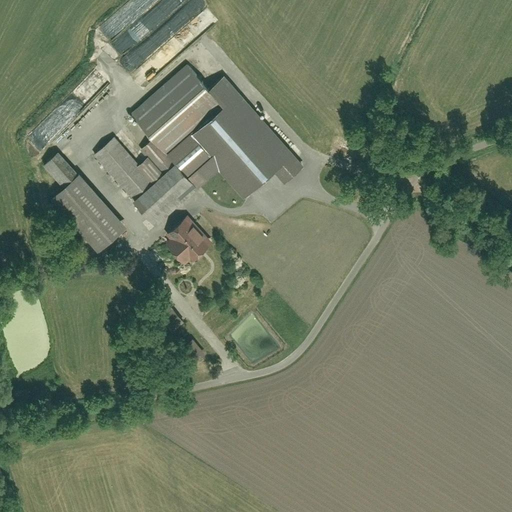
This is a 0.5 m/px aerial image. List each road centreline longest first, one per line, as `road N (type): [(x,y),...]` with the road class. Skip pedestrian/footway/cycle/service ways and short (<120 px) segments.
road 1 (residential): [(0,427),(267,372),(291,360),(420,175),(511,133)]
road 2 (unknown): [(0,299),(136,251)]
